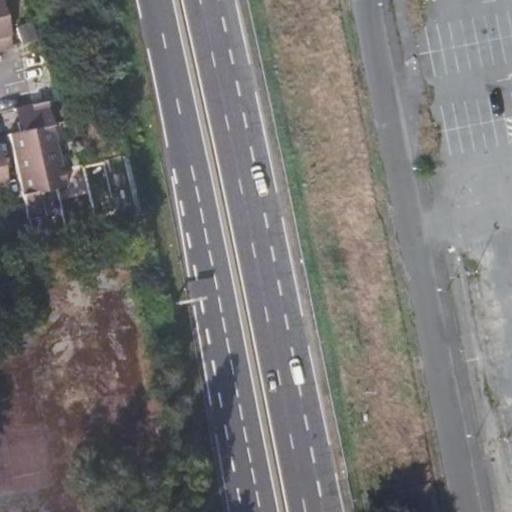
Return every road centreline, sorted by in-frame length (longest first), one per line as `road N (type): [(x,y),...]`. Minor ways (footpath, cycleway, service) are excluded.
road 1 (trunk): [(333,511),(211,0)]
road 2 (trunk): [(305,511),(199,0)]
road 3 (trunk): [(188,152),(260,511)]
road 4 (trunk): [(188,152),(242,511)]
road 5 (trunk): [(154,0),(188,152)]
